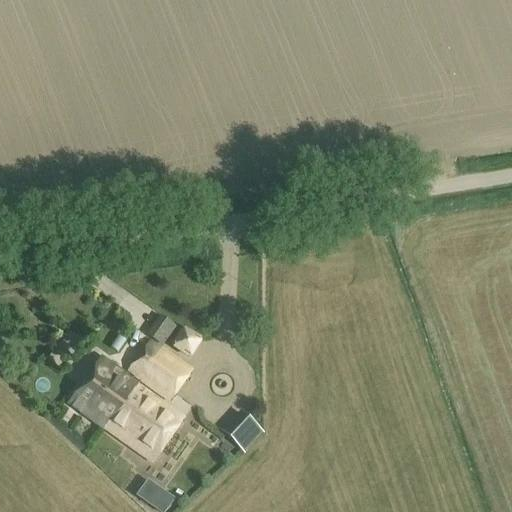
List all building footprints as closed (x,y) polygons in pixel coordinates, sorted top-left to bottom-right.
[(188,361),(201,342),(182,330),(170,350),(188,361)] [(128,374),(168,403),(190,372),(150,343),(128,374)] [(101,361),(69,406),(152,464),(184,418),(101,361)] [(250,413),(230,434),(249,451),(269,429),(250,413)] [(167,511),(179,494),(150,475),(138,492),(167,511)]
